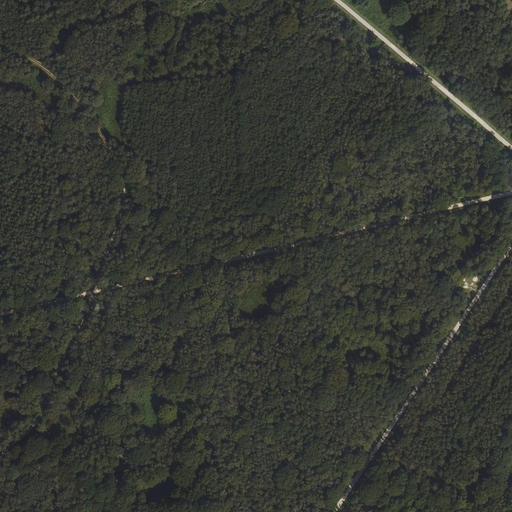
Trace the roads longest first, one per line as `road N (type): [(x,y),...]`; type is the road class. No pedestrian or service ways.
road 1 (track): [(0,314),(511,192)]
road 2 (track): [(511,244),(334,511)]
road 3 (track): [(337,0),(511,148)]
